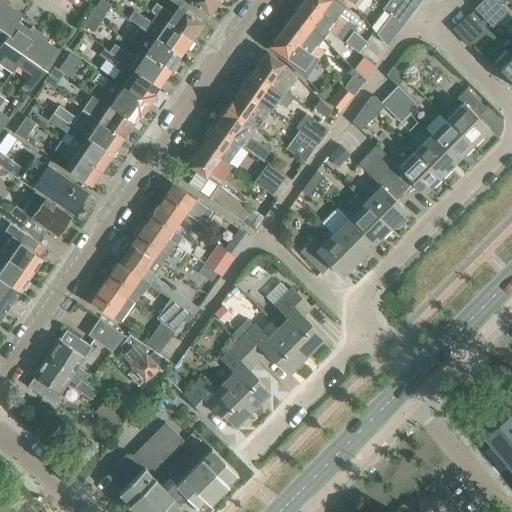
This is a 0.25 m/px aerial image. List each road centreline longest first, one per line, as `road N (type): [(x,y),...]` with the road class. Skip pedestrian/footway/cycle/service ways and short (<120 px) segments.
road 1 (residential): [(0,382),(264,0)]
road 2 (residential): [(363,335),(351,311),(511,142)]
road 3 (residential): [(394,382),(506,511)]
road 4 (secondary): [(280,502),(394,382)]
road 5 (secondary): [(394,382),(510,268)]
road 6 (residential): [(363,335),(256,444)]
